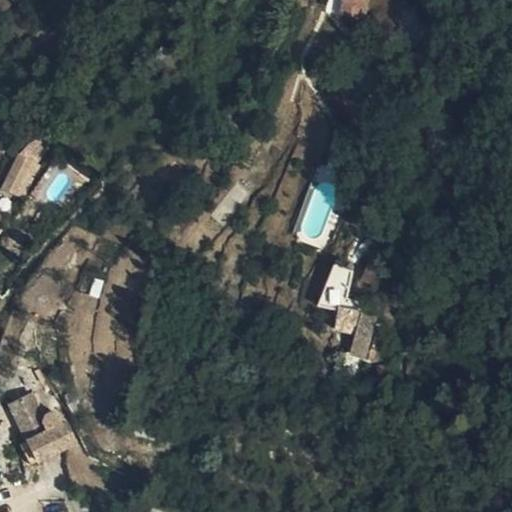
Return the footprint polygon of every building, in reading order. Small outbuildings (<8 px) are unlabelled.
[(24,134),(7,188),(30,195),(47,141),(24,134)] [(322,305),(335,308),(350,311),(353,296),(341,294),(343,285),(325,282),(322,305)] [(350,335),(364,336),(368,322),(352,316),(353,311),(350,311),(335,308),(331,330),(350,335)] [(347,350),(360,352),(364,336),(350,335),(347,350)] [(58,435),(37,398),(16,410),(35,444),(26,449),(42,475),(83,450),(70,427),(58,435)]
